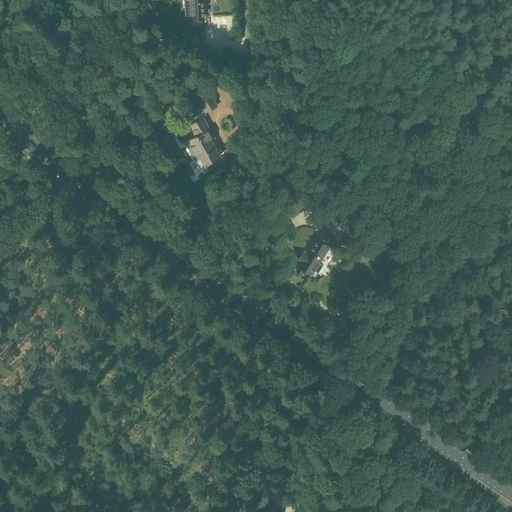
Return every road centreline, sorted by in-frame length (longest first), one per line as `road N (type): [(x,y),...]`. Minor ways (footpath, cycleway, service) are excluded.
road 1 (unclassified): [(273,335),(244,0)]
road 2 (secondary): [(511,493),(273,335)]
road 3 (secondary): [(273,335),(63,177)]
road 4 (track): [(214,511),(273,335)]
